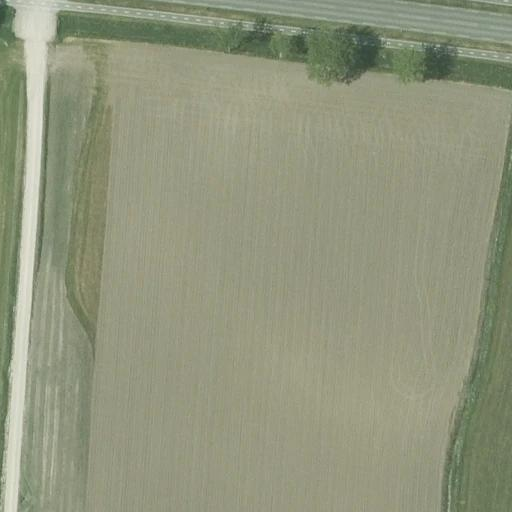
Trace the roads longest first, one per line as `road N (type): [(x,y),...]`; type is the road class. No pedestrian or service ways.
road 1 (track): [(42,0),(6,511)]
road 2 (primary): [(511,41),(205,0)]
